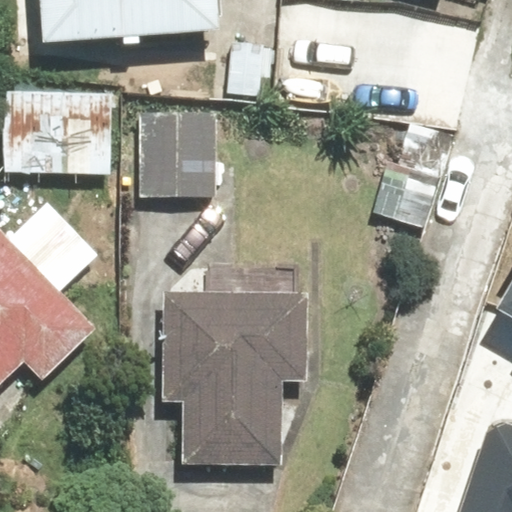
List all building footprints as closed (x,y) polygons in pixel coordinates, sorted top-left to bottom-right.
[(27,0),(31,51),(209,39),(206,0),(27,0)] [(407,0),(436,9),(439,0),(407,0)] [(273,46),(237,43),(233,103),(269,105),(273,46)] [(119,96),(13,95),(12,177),(119,178),(119,96)] [(227,117),(141,115),(139,199),(225,201),(227,117)] [(454,143),(414,130),(385,221),(426,234),(454,143)] [(90,333),(0,240),(0,384),(18,366),(36,385),(90,333)] [(511,350),(511,296),(488,336),(511,350)] [(304,298),(158,298),(158,407),(178,407),(178,474),(278,474),(278,385),(304,385),(304,298)] [(511,511),(511,452),(487,442),(457,511),(511,511)]
